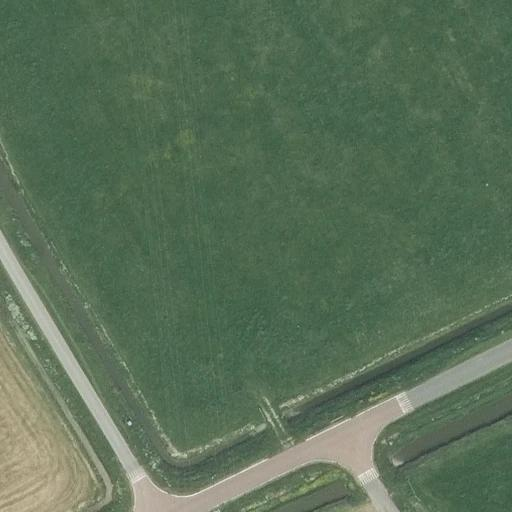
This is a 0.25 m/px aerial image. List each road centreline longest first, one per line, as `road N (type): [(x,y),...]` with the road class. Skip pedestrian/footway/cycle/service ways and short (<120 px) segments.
road 1 (tertiary): [(184,511),(511,350)]
road 2 (unclassified): [(153,511),(0,244)]
